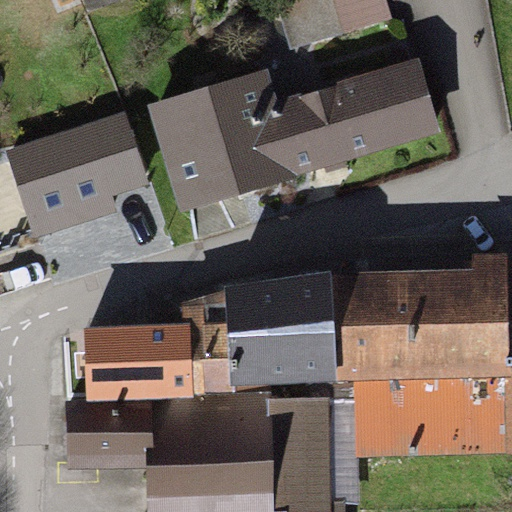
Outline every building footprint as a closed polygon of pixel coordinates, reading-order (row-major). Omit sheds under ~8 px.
[(86,0),(90,11),(124,0),(86,0)] [(386,16),(381,0),(294,0),(290,1),(303,42),(386,16)] [(408,68),(269,112),(290,177),(429,134),(408,68)] [(259,78),(159,110),(190,209),(290,177),(269,112),(259,78)] [(119,116),(7,154),(34,233),(106,208),(101,194),(140,181),(119,116)] [(314,277),(317,401),(339,404),(352,459),(511,453),(511,262),(491,262),(491,259),(468,259),(468,276),(314,277)] [(307,401),(317,401),(314,277),(222,293),(225,376),(227,376),(229,402),(265,402),(265,386),(306,385),(307,401)] [(185,330),(190,387),(197,387),(197,377),(225,376),(222,293),(183,307),(185,330)] [(185,330),(86,333),(88,390),(190,387),(185,330)] [(56,405),(65,466),(149,467),(150,511),(321,511),(322,505),(315,504),(307,401),(265,402),(229,402),(56,405)]
